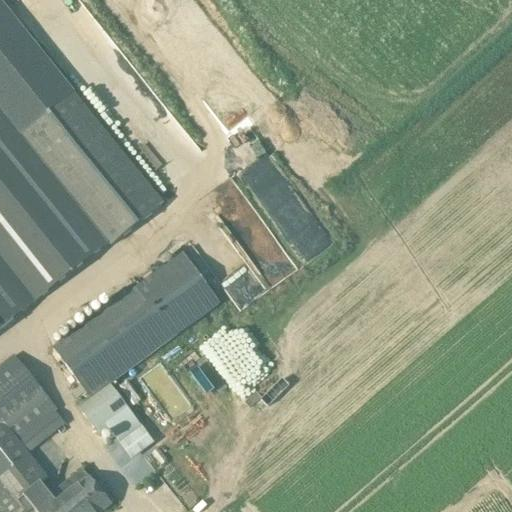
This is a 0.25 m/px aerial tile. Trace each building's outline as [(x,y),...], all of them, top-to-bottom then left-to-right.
[(151,0),(151,2),(177,15),(183,0),(151,0)] [(0,2),(0,107),(21,134),(23,133),(113,246),(162,207),(71,94),(73,93),(0,2)] [(179,18),(220,39),(228,23),(188,2),(179,18)] [(248,66),(261,48),(231,25),(217,42),(248,66)] [(0,113),(0,256),(36,302),(106,246),(0,113)] [(278,195),(262,222),(297,241),(301,234),(310,239),(316,229),(292,215),(297,207),(278,195)] [(0,330),(36,302),(0,256),(0,330)] [(219,308),(182,256),(133,292),(53,349),(89,400),(78,408),(100,438),(130,415),(111,387),(170,343),(219,308)] [(0,511),(104,511),(110,508),(81,472),(46,500),(37,489),(46,481),(15,444),(56,411),(13,357),(0,367),(0,511)] [(132,432),(114,448),(125,462),(144,445),(132,432)]
